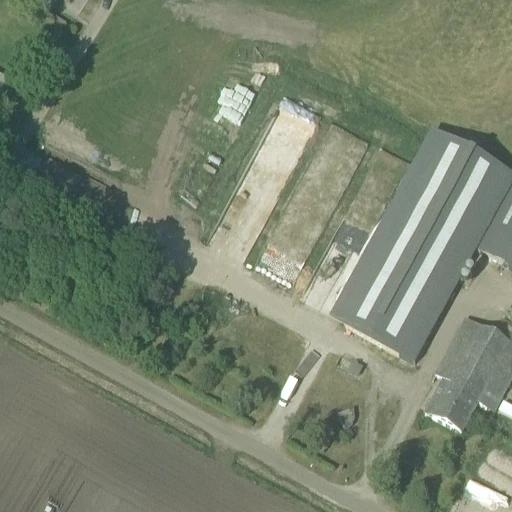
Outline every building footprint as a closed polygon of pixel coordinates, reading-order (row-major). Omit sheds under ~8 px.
[(23,0),(48,16),(57,0),(23,0)] [(232,151),(241,129),(219,119),(209,142),(232,151)] [(511,179),(430,134),(328,321),(344,330),(410,366),(419,348),(473,252),(511,179)] [(511,179),(473,252),(511,273),(511,179)] [(122,205),(110,228),(127,236),(138,213),(122,205)] [(461,438),(470,420),(476,410),(485,416),(488,410),(494,414),(511,383),(511,331),(503,326),(494,342),(465,325),(433,381),(448,389),(441,404),(432,422),(461,438)] [(340,417),(346,435),(361,430),(355,412),(340,417)]
